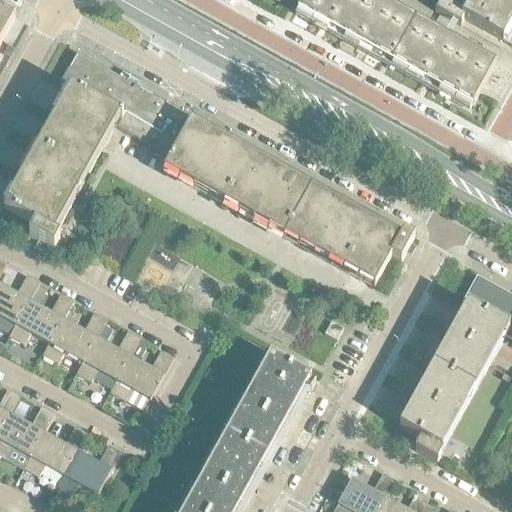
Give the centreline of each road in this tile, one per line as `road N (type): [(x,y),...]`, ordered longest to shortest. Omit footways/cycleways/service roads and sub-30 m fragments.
road 1 (residential): [(0,246),(195,355),(146,445),(0,366)]
road 2 (tertiary): [(104,0),(511,225)]
road 3 (residential): [(446,229),(55,12)]
road 4 (tertiary): [(511,197),(158,0)]
road 5 (residential): [(489,161),(196,0)]
road 6 (residential): [(335,432),(446,229)]
road 7 (residential): [(335,432),(482,511)]
